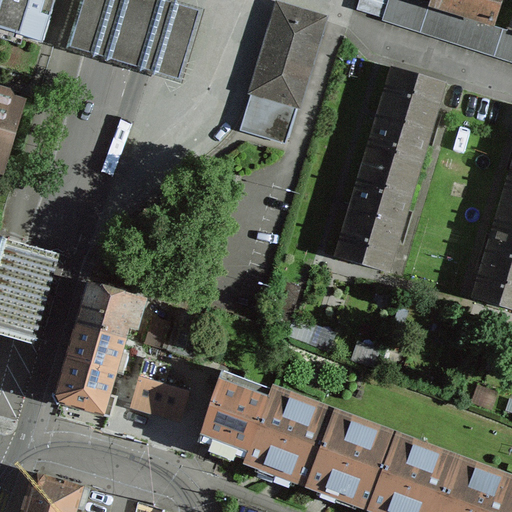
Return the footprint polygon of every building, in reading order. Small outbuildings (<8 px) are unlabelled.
[(54,0),(0,0),(0,28),(42,41),(54,0)] [(181,84),(205,8),(177,0),(80,0),(66,49),(181,84)] [(359,0),(357,9),(383,17),(388,0),(359,0)] [(421,2),(413,0),(388,0),(383,17),(382,19),(412,29),(421,2)] [(431,0),(430,3),(495,24),(502,0),(431,0)] [(430,5),(421,2),(412,29),(421,32),(430,5)] [(511,32),(430,5),(421,32),(511,61),(511,32)] [(288,138),(324,19),(279,6),(273,27),(279,29),(250,126),(288,138)] [(388,273),(446,83),(393,67),(336,257),(388,273)] [(0,169),(5,171),(25,104),(10,100),(9,95),(0,92),(0,169)] [(511,171),(474,298),(511,309),(511,171)] [(60,258),(0,241),(0,338),(35,348),(60,258)] [(81,308),(76,323),(125,337),(129,325),(136,327),(141,311),(134,308),(137,297),(88,282),(81,308)] [(125,337),(76,323),(69,348),(67,356),(116,371),(125,337)] [(116,371),(67,356),(55,395),(58,400),(111,416),(118,395),(109,392),(116,371)] [(170,365),(145,358),(140,378),(164,385),(170,365)] [(199,441),(199,442),(246,459),(272,388),(222,369),(211,399),(212,399),(199,441)] [(164,385),(140,378),(133,402),(181,416),(188,392),(164,385)] [(272,388),(246,459),(286,474),(307,482),(333,411),(272,388)] [(333,411),(307,482),(329,490),(372,506),(399,436),(333,411)] [(399,436),(372,506),(387,511),(440,511),(460,459),(399,436)] [(511,511),(511,478),(460,459),(440,511),(511,511)] [(36,472),(30,475),(30,477),(20,511),(75,511),(83,486),(36,472)]
